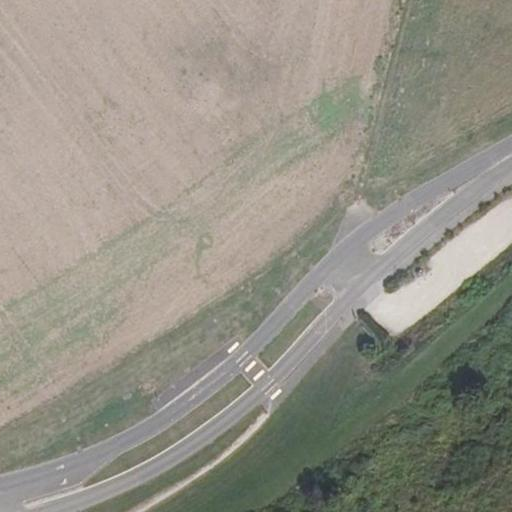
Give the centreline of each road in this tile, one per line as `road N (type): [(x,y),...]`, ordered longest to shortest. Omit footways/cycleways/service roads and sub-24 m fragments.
road 1 (secondary): [(43,511),(111,490),(186,448),(267,383),(334,308),(363,255)]
road 2 (secondary): [(363,255),(306,287),(241,357),(175,409),(98,452)]
road 3 (track): [(363,255),(355,213),(405,0)]
road 4 (secondary): [(511,153),(363,255)]
